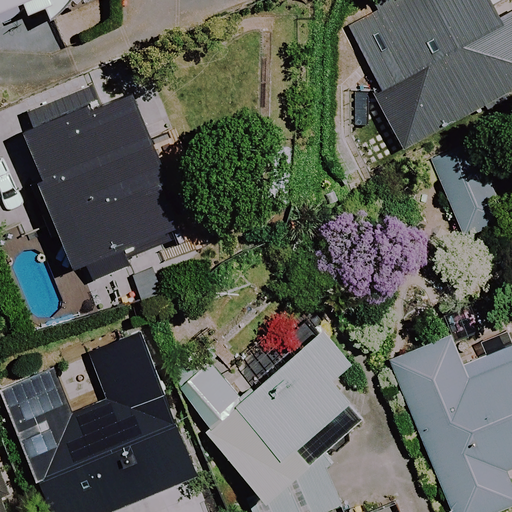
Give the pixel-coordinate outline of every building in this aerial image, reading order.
[(103,0),(0,0),(0,22),(33,12),(36,21),(103,0)] [(188,229),(134,76),(89,92),(22,115),(76,269),(188,229)] [(478,141),(434,159),(465,234),(509,216),(478,141)] [(357,362),(327,328),(208,434),(269,503),(314,463),(301,449),(354,401),(336,380),(357,362)] [(124,511),(205,477),(142,333),(0,394),(0,408),(44,511),(124,511)] [(511,358),(468,376),(454,341),(397,364),(455,511),(497,511),(511,506),(511,470),(511,468),(511,358)] [(17,511),(0,466),(0,511),(17,511)] [(410,511),(403,489),(375,499),(379,511),(410,511)]
